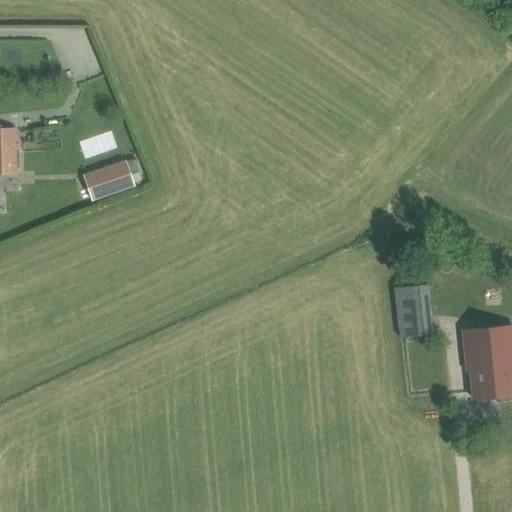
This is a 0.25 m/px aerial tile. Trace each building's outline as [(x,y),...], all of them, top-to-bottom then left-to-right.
[(0,173),(16,173),(15,128),(0,128),(0,173)] [(137,159),(127,163),(131,175),(141,172),(137,159)] [(126,160),(86,174),(95,200),(135,186),(131,175),(127,163),(126,160)] [(394,287),(399,336),(431,332),(426,284),(394,287)] [(511,325),(464,331),(468,372),(471,371),(474,399),(511,395),(511,325)]
